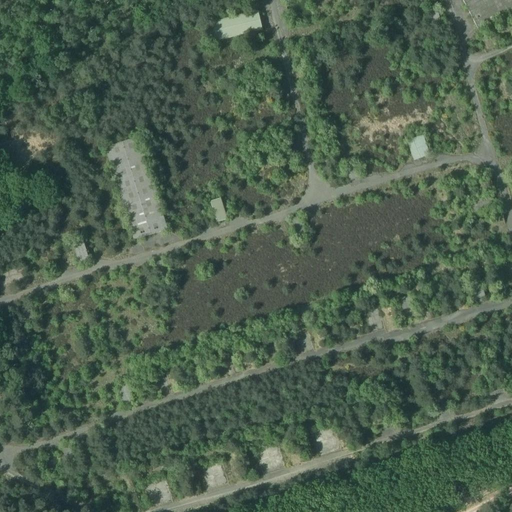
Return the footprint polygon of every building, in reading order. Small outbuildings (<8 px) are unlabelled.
[(511,0),(462,0),(476,27),(511,8),(511,0)] [(426,7),(430,23),(440,21),(435,4),(426,7)] [(201,23),(205,43),(261,31),(256,11),(201,23)] [(278,112),(270,75),(238,82),(246,119),(278,112)] [(289,163),(281,126),(249,133),(257,170),(289,163)] [(104,144),(132,237),(166,227),(138,134),(104,144)] [(409,142),(415,162),(431,158),(425,138),(409,142)] [(344,162),(350,181),(361,178),(356,159),(344,162)] [(209,201),(215,220),(226,217),(220,197),(209,201)] [(470,205),(474,216),(494,209),(490,198),(470,205)] [(289,221),(294,240),(306,237),(301,218),(289,221)] [(71,244),(77,265),(89,261),(83,241),(71,244)] [(152,262),(158,283),(169,279),(162,259),(152,262)] [(470,281),(477,304),(488,301),(481,278),(470,281)] [(400,301),(407,325),(418,322),(411,298),(400,301)] [(17,305),(23,326),(35,322),(29,301),(17,305)] [(458,364),(472,405),(511,391),(511,366),(509,358),(503,348),(495,342),(466,353),(460,359),(458,364)] [(399,380),(413,421),(460,405),(455,389),(450,374),(444,364),(436,358),(406,369),(400,375),(399,380)] [(345,395),(359,435),(406,420),(401,404),(396,389),(390,379),(382,373),(352,384),(346,390),(345,395)] [(116,388),(122,409),(135,405),(128,385),(116,388)] [(312,434),(320,458),(341,451),(334,428),(312,434)] [(256,451),(263,475),(285,469),(277,445),(256,451)] [(61,451),(66,470),(74,468),(69,449),(61,451)] [(199,469),(206,493),(229,486),(221,462),(199,469)] [(142,487),(149,510),(172,503),(165,479),(142,487)]
